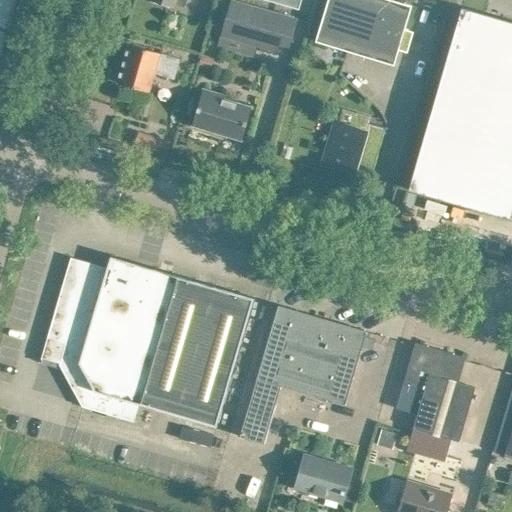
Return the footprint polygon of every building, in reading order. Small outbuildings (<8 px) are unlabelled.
[(0,0),(0,55),(16,0),(0,0)] [(302,0),(260,0),(299,11),(302,0)] [(393,0),(327,0),(315,41),(394,65),(398,50),(407,52),(413,32),(404,29),(412,6),(393,0)] [(298,20),(231,1),(220,37),(288,56),(298,20)] [(511,22),(461,7),(408,189),(511,219),(511,22)] [(174,80),(180,59),(128,44),(117,82),(150,92),(155,74),(174,80)] [(203,89),(192,125),(241,140),(251,107),(224,99),(225,96),(203,89)] [(322,164),(345,171),(354,174),(355,170),(371,174),(385,128),(368,123),(366,130),(334,121),(322,164)] [(253,298),(176,275),(110,256),(107,268),(71,257),(41,359),(42,360),(43,358),(60,363),(59,364),(82,407),(133,422),(138,405),(216,427),(253,298)] [(367,331),(298,311),(279,305),(241,436),(265,443),(282,386),(346,404),(367,331)] [(462,360),(467,362),(467,360),(413,344),(412,346),(417,347),(413,361),(416,362),(414,369),(408,367),(396,406),(417,413),(413,427),(451,438),(459,441),(475,387),(452,380),(454,374),(458,375),(462,360)] [(396,407),(390,427),(407,432),(413,412),(396,407)] [(446,457),(451,438),(413,427),(407,446),(446,457)] [(352,469),(306,456),(297,487),(343,501),(352,469)] [(405,482),(396,511),(446,511),(451,495),(405,482)]
